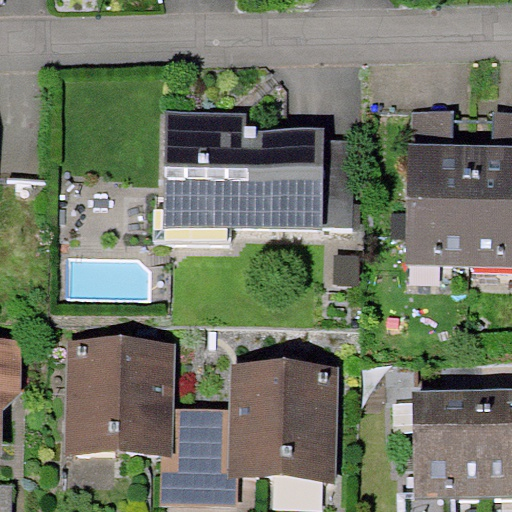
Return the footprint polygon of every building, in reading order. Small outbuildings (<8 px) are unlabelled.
[(245,120),(164,117),(158,243),(306,244),(317,229),(351,234),(355,147),(244,143),(245,120)] [(447,124),(405,122),(398,279),(511,283),(511,121),(487,121),(485,165),(446,163),(447,124)] [(333,267),(333,285),(359,285),(361,255),(347,257),(333,267)] [(16,353),(0,352),(0,417),(13,404),(16,353)] [(171,360),(69,356),(65,465),(162,468),(160,511),(165,511),(227,511),(228,489),(338,493),(342,372),(227,368),(225,416),(169,414),(171,360)] [(511,511),(511,403),(385,408),(387,442),(399,441),(400,511),(511,511)] [(9,511),(10,495),(0,494),(0,511),(9,511)]
